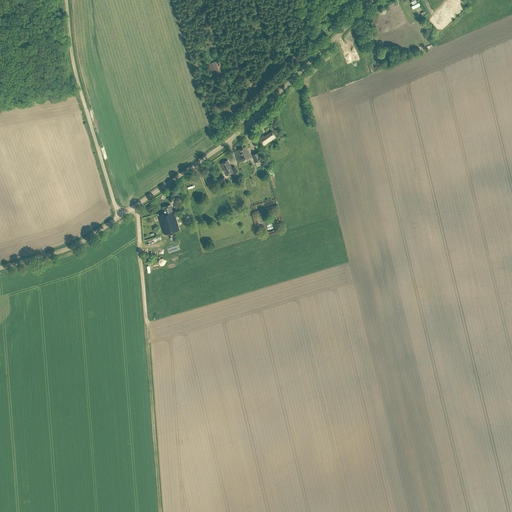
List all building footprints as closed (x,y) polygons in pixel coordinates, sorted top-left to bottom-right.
[(264,137),(263,135),(259,138),(264,145),(276,137),(272,131),(264,137)] [(247,151),(245,146),(236,150),(242,161),(251,157),(248,151),(247,151)] [(252,155),(255,163),(262,160),(259,152),(252,155)] [(235,166),(231,167),(228,161),(227,162),(226,160),(220,163),(226,175),(234,171),(235,173),(237,171),(235,166)] [(216,178),(219,183),(225,179),(222,174),(216,178)] [(158,215),(163,234),(179,230),(173,211),(171,211),(169,205),(162,207),(164,214),(158,215)]
